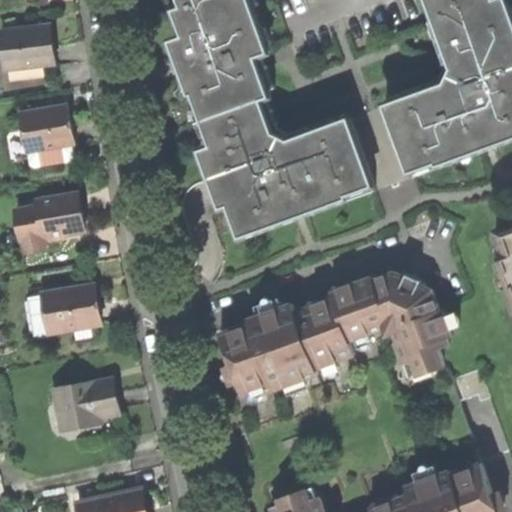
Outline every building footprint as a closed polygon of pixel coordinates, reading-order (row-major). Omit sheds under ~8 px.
[(205,120),(263,99),(271,96),(263,72),(257,57),(270,52),(251,0),(182,0),(185,7),(179,9),(189,36),(176,40),(205,120)] [(387,106),(411,171),(491,142),(511,134),(511,21),(504,0),(429,0),(454,67),(451,75),(447,84),(387,106)] [(2,31),(7,69),(55,63),(53,45),(51,25),(2,31)] [(275,133),(263,99),(205,120),(214,146),(205,150),(226,206),(231,205),(241,234),(374,185),(350,119),(313,132),(290,141),(275,133)] [(28,152),(72,144),(76,143),(72,124),(69,106),(21,114),(24,131),(28,152)] [(74,159),(72,144),(28,152),(31,166),(74,159)] [(39,206),(45,238),(86,231),(83,214),(79,193),(38,200),(39,206)] [(45,244),(45,238),(39,206),(18,210),(25,247),(32,253),(40,251),(45,244)] [(511,226),(496,232),(506,259),(498,262),(503,276),(508,274),(511,284),(511,285),(507,288),(511,301),(511,226)] [(252,323),(222,334),(244,395),(274,384),(276,390),(319,374),(317,369),(356,355),(350,341),(386,327),(389,336),(397,334),(408,363),(417,359),(421,370),(445,361),(440,348),(451,344),(448,338),(454,336),(444,310),(441,311),(441,308),(433,289),(417,282),(396,272),(372,281),(371,278),(333,292),(335,297),(296,311),(293,304),(271,312),(251,319),(252,323)] [(44,295),(50,332),(101,324),(98,303),(95,285),(44,293),(44,295)] [(36,334),(50,332),(44,295),(30,297),(36,334)] [(481,369),(456,378),(464,400),(478,395),(481,402),(492,398),(481,369)] [(114,379),(56,390),(62,425),(102,418),(121,414),(117,398),(114,379)] [(0,409),(0,420),(9,419),(7,408),(0,409)] [(103,423),(102,418),(62,425),(63,431),(103,423)] [(452,474),(465,511),(499,511),(482,463),(452,474)] [(465,511),(452,474),(451,471),(408,486),(411,494),(417,511),(465,511)] [(137,490),(79,503),(81,511),(141,511),(137,490)] [(417,511),(411,494),(372,508),(373,511),(417,511)] [(324,511),(319,498),(310,502),(307,496),(273,508),(274,511),(324,511)]
